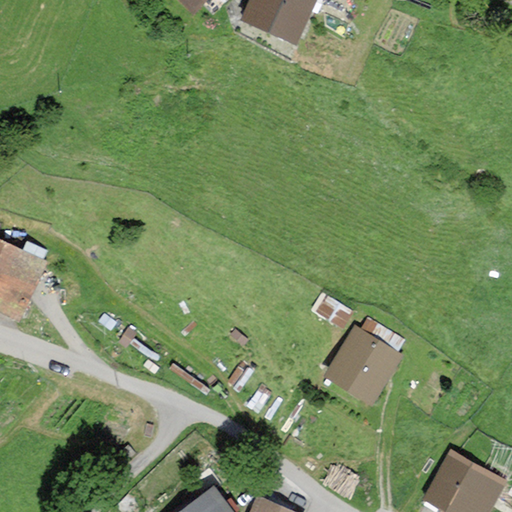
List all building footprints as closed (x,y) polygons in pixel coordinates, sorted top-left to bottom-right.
[(179,0),(193,12),(204,0),(179,0)] [(310,0),(242,0),(238,9),(295,35),(310,0)] [(0,236),(0,301),(16,309),(40,253),(0,236)] [(401,357),(353,326),(323,373),(371,403),(401,357)] [(447,449),(421,496),(450,511),(487,511),(505,480),(447,449)] [(226,511),(210,488),(175,511),(226,511)] [(297,511),(258,495),(251,511),(297,511)]
